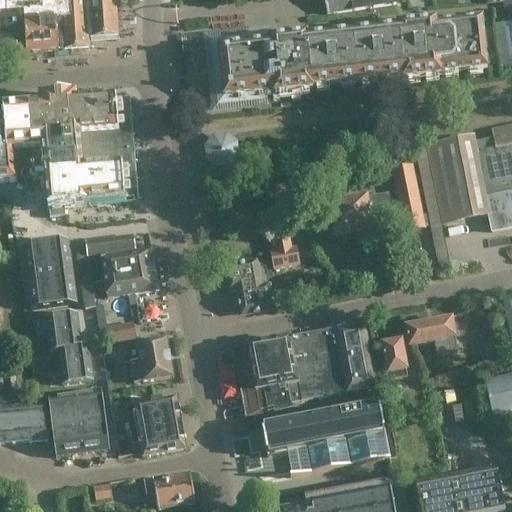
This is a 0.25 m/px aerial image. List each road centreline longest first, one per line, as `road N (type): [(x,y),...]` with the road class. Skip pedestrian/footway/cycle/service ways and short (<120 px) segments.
road 1 (unclassified): [(195,345),(511,277)]
road 2 (tertiary): [(195,345),(166,199),(155,75)]
road 3 (residential): [(0,472),(59,484),(216,459)]
road 4 (unclassified): [(0,84),(155,75)]
